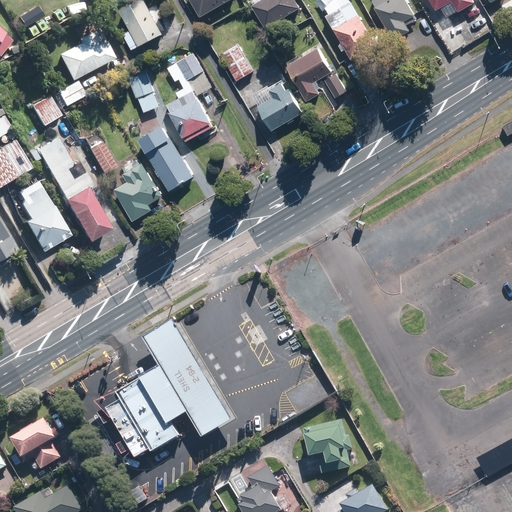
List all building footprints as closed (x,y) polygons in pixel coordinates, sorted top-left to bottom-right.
[(146,0),(140,0),(121,10),(131,29),(124,33),(133,49),(164,33),(146,0)] [(192,0),(202,16),(229,0),(192,0)] [(268,28),(303,6),(298,0),(261,0),(253,5),(268,28)] [(374,0),(378,6),(377,7),(395,39),(412,29),(407,20),(417,14),(409,0),(374,0)] [(475,0),(431,0),(438,10),(453,1),(460,11),(476,1),(475,0)] [(328,15),(353,59),(378,45),(360,14),(359,14),(352,1),(342,6),(328,15)] [(0,53),(12,39),(4,32),(5,31),(0,27),(0,53)] [(72,78),(114,56),(105,39),(100,42),(94,29),(78,37),(79,41),(58,52),(72,78)] [(238,80),(255,70),(239,43),(222,52),(238,80)] [(315,82),(334,71),(320,47),(289,65),(309,100),(322,93),(315,82)] [(200,93),(214,85),(206,70),(196,51),(179,60),(187,74),(181,77),(185,87),(178,91),(181,97),(169,103),(173,111),(172,112),(186,137),(214,122),(201,97),(199,97),(195,90),(197,89),(200,93)] [(394,59),(380,67),(386,77),(400,69),(394,59)] [(160,105),(154,90),(155,90),(148,71),(131,78),(138,97),(139,96),(145,111),(160,105)] [(338,72),(326,79),(336,97),(348,90),(338,72)] [(77,79),(57,89),(64,104),(85,94),(77,79)] [(288,89),(284,82),(271,89),(275,96),(260,105),(274,130),(306,111),(291,87),(288,89)] [(43,124),(61,113),(49,93),(31,104),(43,124)] [(0,134),(12,127),(3,113),(0,115),(0,134)] [(511,119),(503,124),(508,134),(511,131),(511,119)] [(138,140),(168,191),(192,177),(162,126),(138,140)] [(37,147),(65,196),(63,197),(87,239),(110,226),(87,187),(92,184),(84,169),(73,176),(68,167),(74,164),(57,135),(37,147)] [(0,184),(31,166),(14,138),(0,146),(0,184)] [(89,146),(104,172),(116,164),(101,139),(89,146)] [(116,188),(135,220),(154,209),(151,203),(165,195),(156,178),(154,179),(144,162),(125,173),(130,180),(116,188)] [(43,249),(69,233),(67,229),(68,229),(47,195),(40,182),(22,192),(29,205),(25,208),(30,217),(24,220),(40,246),(41,246),(43,249)] [(7,235),(0,221),(0,262),(10,256),(7,253),(16,247),(9,234),(7,235)] [(182,436),(175,423),(147,376),(119,393),(123,400),(108,409),(138,458),(152,450),(154,453),(182,436)] [(344,419),(305,427),(309,446),(307,446),(309,456),(313,455),(313,457),(319,456),(323,473),(353,467),(349,450),(354,449),(351,435),(347,435),(344,419)] [(54,429),(48,420),(37,426),(34,423),(22,430),(24,434),(15,439),(20,449),(18,450),(25,463),(37,456),(43,468),(62,457),(53,442),(59,439),(58,436),(61,435),(56,427),(54,429)] [(0,469),(8,465),(0,451),(0,469)] [(270,465),(249,477),(254,486),(248,490),(250,493),(240,499),(244,506),(243,506),(246,511),(281,511),(284,511),(273,491),(281,486),(270,465)] [(22,466),(17,469),(22,478),(26,475),(22,466)] [(81,511),(85,510),(70,484),(37,504),(33,497),(15,507),(18,511),(81,511)] [(392,511),(393,511),(377,485),(362,494),(357,488),(348,494),(351,500),(344,505),(345,508),(338,511),(392,511)] [(142,486),(131,493),(138,506),(150,499),(142,486)]
